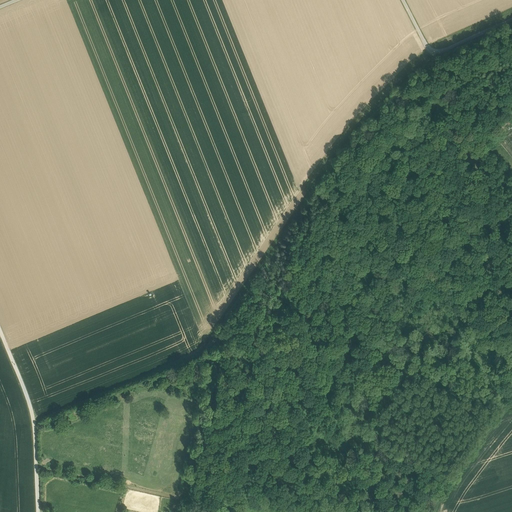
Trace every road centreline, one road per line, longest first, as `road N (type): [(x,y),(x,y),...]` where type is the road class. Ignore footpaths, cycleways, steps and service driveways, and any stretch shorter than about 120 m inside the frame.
road 1 (track): [(38,511),(36,421),(0,330)]
road 2 (unclassified): [(511,19),(432,54),(403,0)]
